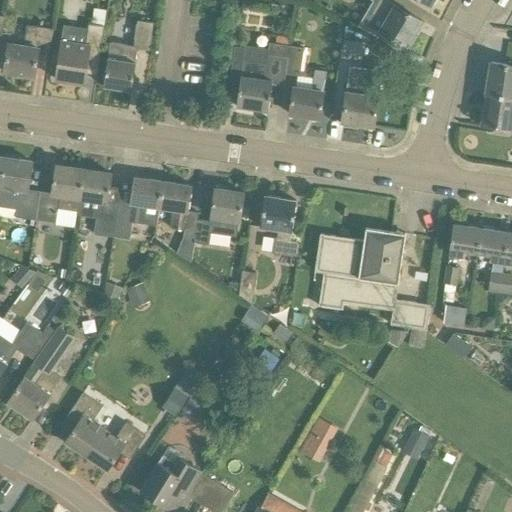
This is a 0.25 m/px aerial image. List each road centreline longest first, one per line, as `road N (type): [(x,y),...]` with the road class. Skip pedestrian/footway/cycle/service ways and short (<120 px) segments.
road 1 (residential): [(424,178),(156,138)]
road 2 (residential): [(424,178),(441,91),(482,0)]
road 3 (residential): [(156,138),(0,114)]
road 4 (residential): [(156,138),(175,0)]
